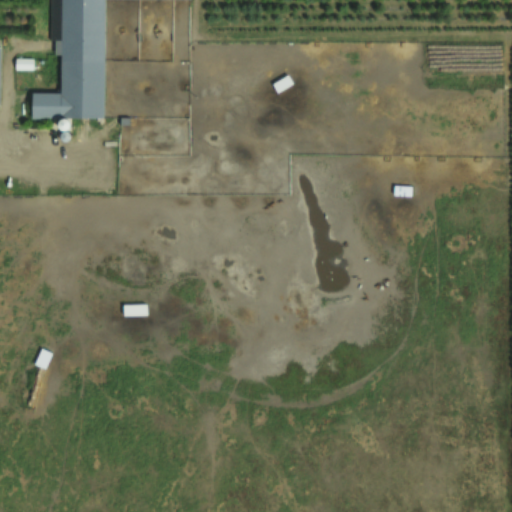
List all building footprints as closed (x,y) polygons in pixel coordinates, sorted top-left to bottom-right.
[(102,118),(102,0),(59,0),(59,93),(30,93),(30,117),(102,118)] [(292,86),(288,76),(270,83),(273,92),(292,86)] [(409,187),(392,187),(392,197),(409,197),(409,187)] [(145,304),(121,304),(121,315),(145,315),(145,304)] [(32,364),(43,369),(50,353),(40,348),(32,364)]
